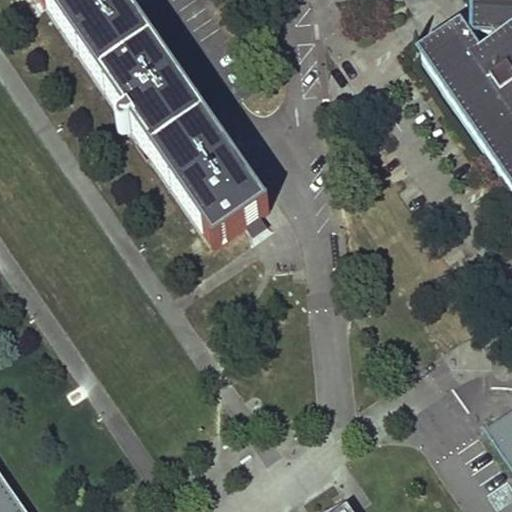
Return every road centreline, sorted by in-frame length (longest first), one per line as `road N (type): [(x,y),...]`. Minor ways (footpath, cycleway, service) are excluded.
road 1 (residential): [(337,428),(294,34)]
road 2 (residential): [(511,275),(360,45),(294,34)]
